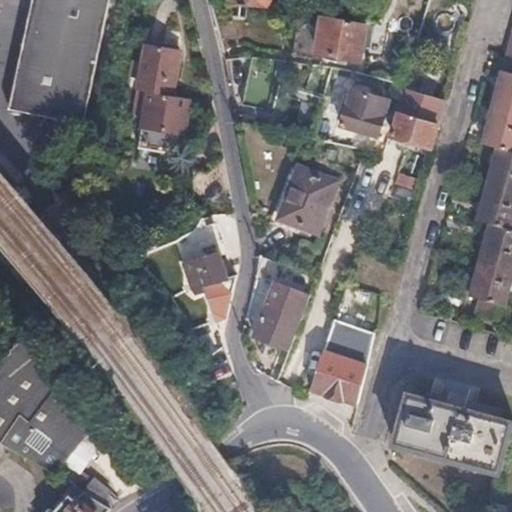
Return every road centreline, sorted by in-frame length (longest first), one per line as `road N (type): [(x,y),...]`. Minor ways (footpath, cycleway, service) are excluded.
road 1 (residential): [(196,0),(227,118),(249,256),(234,348),(270,422)]
road 2 (tertiary): [(141,511),(270,422)]
road 3 (tertiary): [(270,422),(288,420),(320,437),(385,511)]
